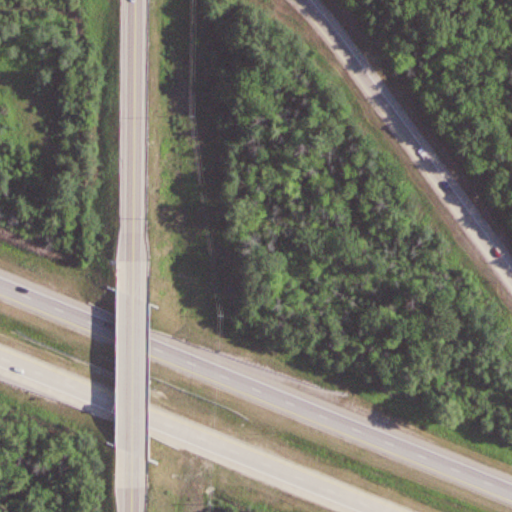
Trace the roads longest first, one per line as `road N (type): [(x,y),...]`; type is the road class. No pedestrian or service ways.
road 1 (motorway): [(511,491),(0,285)]
road 2 (motorway): [(0,357),(382,511)]
road 3 (motorway): [(511,278),(302,0)]
road 4 (tertiary): [(134,275),(133,0)]
road 5 (tertiary): [(133,466),(134,275)]
